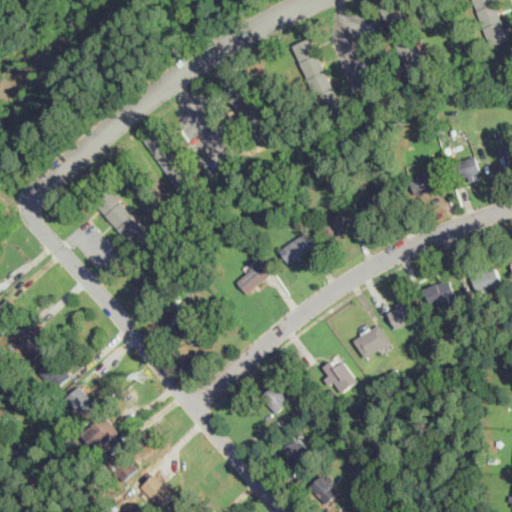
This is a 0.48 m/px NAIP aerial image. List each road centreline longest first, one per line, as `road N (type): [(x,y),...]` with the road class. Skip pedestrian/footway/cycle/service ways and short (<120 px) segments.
road 1 (residential): [(27,203),(284,511)]
road 2 (residential): [(511,207),(414,245),(343,285),(194,407)]
road 3 (residential): [(313,0),(176,78),(27,203)]
